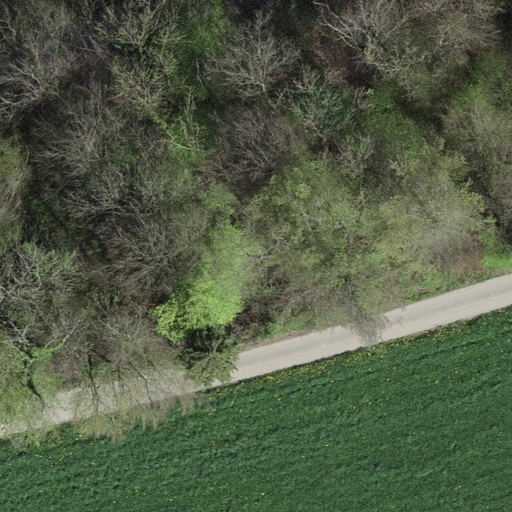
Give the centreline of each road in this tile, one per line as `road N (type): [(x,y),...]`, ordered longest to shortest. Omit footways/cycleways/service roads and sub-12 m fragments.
road 1 (unclassified): [(511,287),(0,438)]
road 2 (unclassified): [(0,74),(249,0)]
